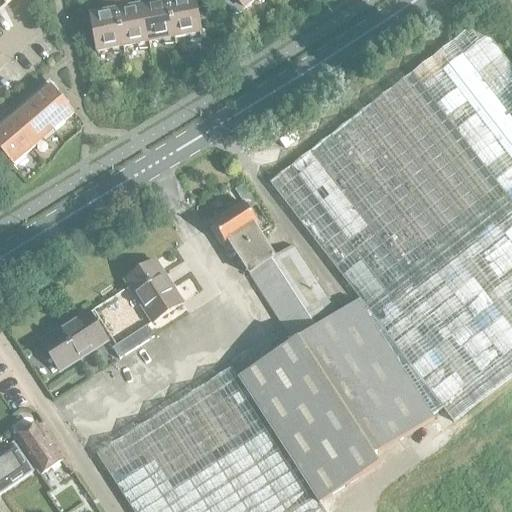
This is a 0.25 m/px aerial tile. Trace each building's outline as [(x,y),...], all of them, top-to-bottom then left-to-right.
[(0,0),(0,10),(12,0),(0,0)] [(166,0),(167,2),(168,2),(175,39),(189,37),(190,41),(202,40),(203,31),(200,30),(194,0),(166,0)] [(239,14),(244,10),(254,1),(256,4),(262,0),(226,0),(224,2),(235,14),(239,14)] [(167,2),(143,7),(149,44),(163,41),(164,45),(175,45),(174,39),(175,39),(168,2),(167,2)] [(143,7),(117,11),(124,49),(138,46),(139,50),(150,49),(149,44),(143,7)] [(125,54),(124,49),(117,11),(90,16),(97,54),(112,51),(113,55),(125,54)] [(361,300),(359,301),(432,416),(444,409),(455,422),(511,378),(511,64),(480,23),(271,183),(361,300)] [(64,123),(75,114),(51,86),(0,130),(0,150),(16,169),(27,160),(25,158),(43,141),(46,144),(67,126),(64,123)] [(229,245),(235,255),(262,238),(255,228),(258,226),(244,204),(225,216),(222,215),(215,219),(215,223),(212,225),(226,247),(229,245)] [(292,345),(238,379),(320,505),(379,466),(374,458),(434,419),(432,416),(359,301),(338,315),(293,246),(274,258),(262,238),(235,255),(292,345)] [(125,281),(153,324),(183,304),(155,261),(125,281)] [(60,373),(107,342),(87,312),(40,342),(41,343),(45,341),(64,369),(60,372),(60,373)] [(324,511),(320,505),(238,379),(231,370),(97,456),(132,511),(324,511)] [(36,425),(16,439),(20,444),(37,470),(41,476),(61,462),(36,425)] [(0,511),(0,495),(2,494),(37,470),(20,444),(0,457),(0,511)]
